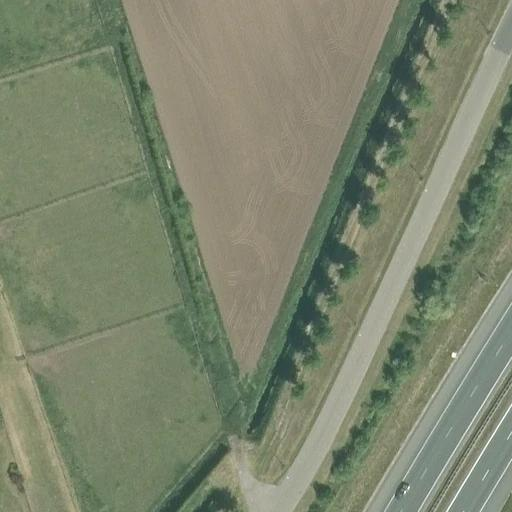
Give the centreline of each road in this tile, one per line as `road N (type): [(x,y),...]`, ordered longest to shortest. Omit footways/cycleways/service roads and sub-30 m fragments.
road 1 (unclassified): [(279,511),(511,28)]
road 2 (motorway): [(511,331),(402,511)]
